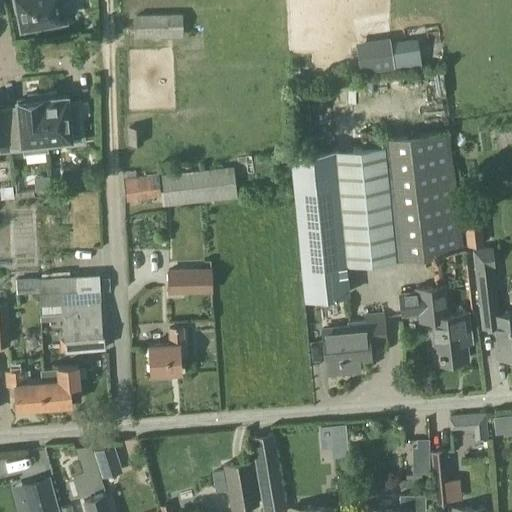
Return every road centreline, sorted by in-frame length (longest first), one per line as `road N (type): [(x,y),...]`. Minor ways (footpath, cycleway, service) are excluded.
road 1 (residential): [(122,429),(511,399)]
road 2 (residential): [(122,429),(109,181)]
road 3 (track): [(104,0),(109,181)]
road 4 (residential): [(0,437),(122,429)]
